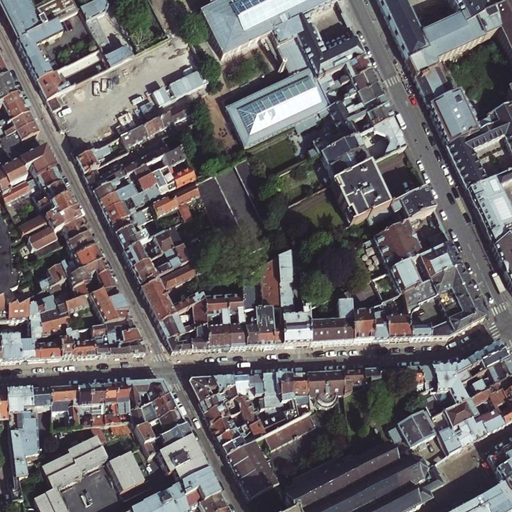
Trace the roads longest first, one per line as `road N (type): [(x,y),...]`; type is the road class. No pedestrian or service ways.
road 1 (residential): [(166,369),(0,36)]
road 2 (residential): [(506,324),(354,0)]
road 3 (residential): [(506,324),(440,355),(166,369)]
road 4 (residential): [(166,369),(0,380)]
road 5 (residential): [(240,511),(166,369)]
